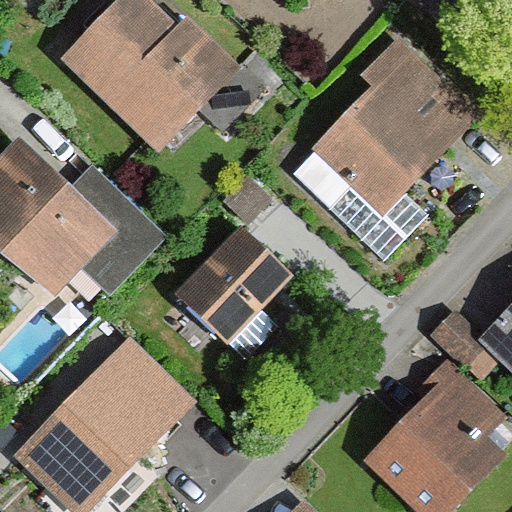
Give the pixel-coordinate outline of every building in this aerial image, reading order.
[(135,0),(131,0),(61,73),(153,161),(238,73),(185,23),(173,36),(135,0)] [(447,39),(481,0),(421,0),(414,9),(447,39)] [(511,0),(498,0),(488,11),(511,32),(511,0)] [(478,125),(402,46),(361,86),(371,96),(313,151),(319,157),(379,220),(407,192),(478,125)] [(0,163),(0,254),(49,301),(112,235),(18,145),(0,163)] [(434,220),(407,192),(379,220),(319,157),(295,181),(381,271),(434,220)] [(289,285),(237,236),(176,301),(227,350),(289,285)] [(511,313),(480,348),(511,376),(511,313)] [(14,467),(62,511),(93,511),(189,409),(123,348),(14,467)] [(460,511),(511,459),(511,436),(455,382),(367,473),(407,511),(460,511)]
